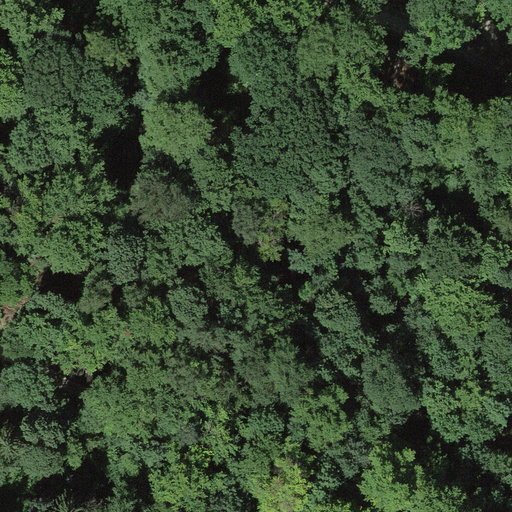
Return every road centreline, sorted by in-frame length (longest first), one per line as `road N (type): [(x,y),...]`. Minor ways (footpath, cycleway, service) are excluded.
road 1 (track): [(267,511),(0,349)]
road 2 (track): [(250,0),(398,21),(494,47)]
